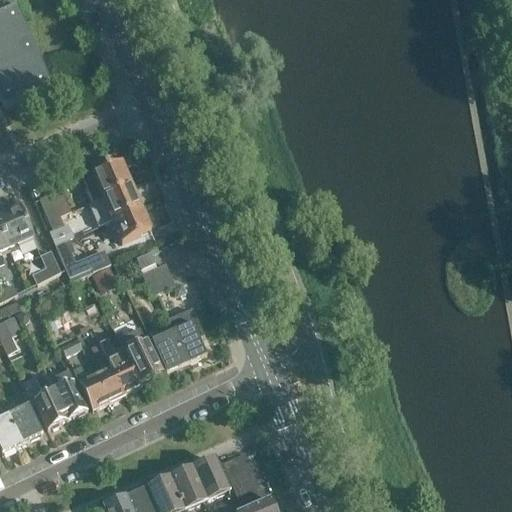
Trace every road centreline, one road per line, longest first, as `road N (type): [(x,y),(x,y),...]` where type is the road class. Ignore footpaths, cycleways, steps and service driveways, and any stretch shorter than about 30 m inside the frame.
road 1 (residential): [(0,499),(266,368)]
road 2 (unclassified): [(266,368),(152,107)]
road 3 (residential): [(152,107),(0,173)]
road 4 (residential): [(329,511),(266,368)]
